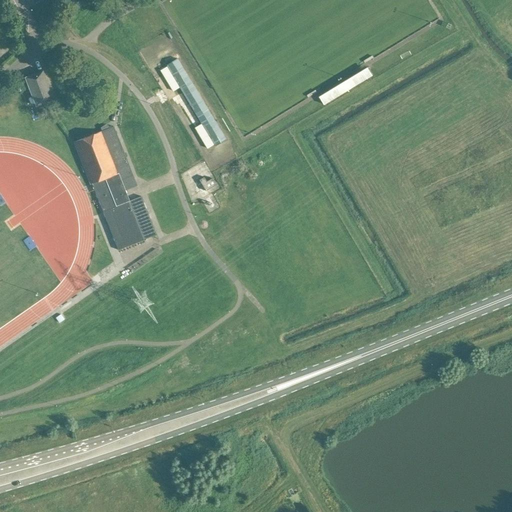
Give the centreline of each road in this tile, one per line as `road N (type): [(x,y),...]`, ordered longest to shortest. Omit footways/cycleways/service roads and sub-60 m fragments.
road 1 (track): [(321,511),(286,446),(296,420),(511,333)]
road 2 (secondary): [(0,489),(300,380)]
road 3 (secondary): [(300,380),(0,468)]
road 4 (secondary): [(300,380),(511,296)]
